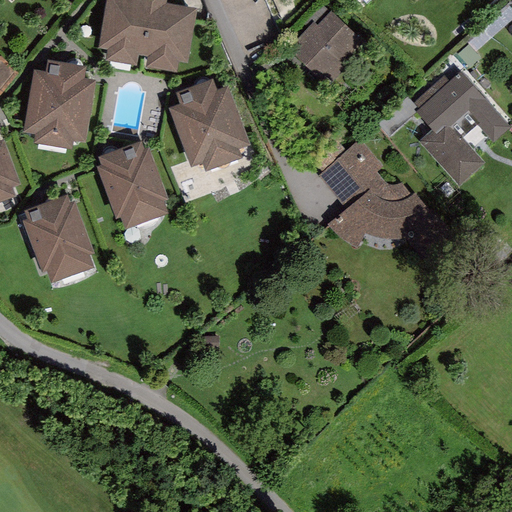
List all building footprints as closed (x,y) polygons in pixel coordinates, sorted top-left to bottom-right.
[(165,0),(105,0),(98,46),(106,47),(104,59),(135,64),(137,53),(147,55),(145,65),(177,70),(179,59),(187,60),(196,7),(166,2),(165,0)] [(363,40),(330,10),(316,25),(313,21),(287,49),(328,87),(352,61),(347,57),(363,40)] [(85,65),(47,58),(45,70),(32,68),(22,131),(35,133),(33,142),(71,148),(72,139),(84,141),(94,79),(83,77),(85,65)] [(444,75),(414,102),(419,108),(415,111),(431,129),(418,140),(461,188),(488,164),(462,136),(476,124),(492,141),(510,125),(460,71),(449,81),(444,75)] [(175,90),(179,103),(169,106),(190,166),(201,162),(204,170),(242,157),(239,148),(250,144),(228,83),(216,88),(212,77),(175,90)] [(3,137),(0,138),(0,200),(16,195),(12,185),(20,182),(3,137)] [(360,138),(318,175),(345,208),(327,224),(332,230),(342,239),(351,245),(358,247),(365,233),(372,235),(377,236),(384,237),(389,238),(397,238),(401,238),(405,237),(428,264),(456,239),(414,192),(411,195),(401,182),(396,184),(391,184),(386,183),(383,179),(376,170),(381,166),(360,138)] [(141,139),(98,155),(101,164),(96,165),(115,217),(120,215),(124,228),(167,212),(163,200),(168,198),(148,145),(144,147),(141,139)] [(67,193),(24,209),(27,217),(22,219),(41,271),(46,269),(51,282),(92,266),(88,254),(94,251),(74,200),(70,201),(67,193)]
